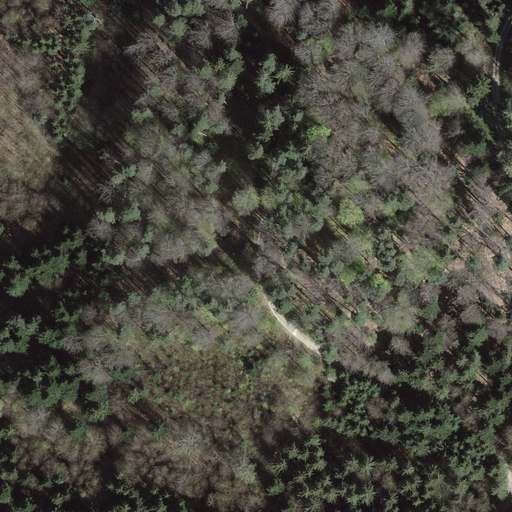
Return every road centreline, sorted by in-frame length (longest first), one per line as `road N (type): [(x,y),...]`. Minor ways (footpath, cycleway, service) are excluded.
road 1 (track): [(511,485),(498,447),(471,417),(307,344),(264,294),(259,252),(301,0)]
road 2 (track): [(107,0),(111,23),(95,108),(30,200),(0,225)]
road 3 (track): [(304,511),(454,479),(511,490)]
road 4 (track): [(511,146),(496,112),(499,44),(511,18)]
